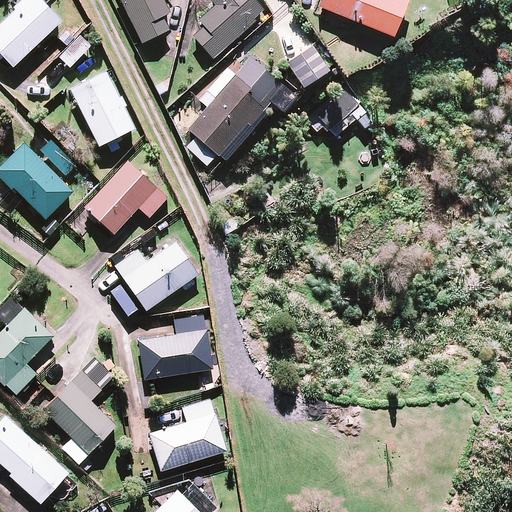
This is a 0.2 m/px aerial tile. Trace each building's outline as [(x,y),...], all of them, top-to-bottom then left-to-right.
[(63,23),(41,0),(23,0),(14,8),(17,12),(0,28),(0,52),(14,68),(63,23)] [(123,0),(142,44),(170,32),(163,17),(170,15),(163,0),(123,0)] [(208,0),(213,6),(197,20),(204,28),(194,37),(214,60),(266,14),(253,0),(208,0)] [(395,38),(409,2),(403,0),(322,0),(320,8),(395,38)] [(305,89),(347,62),(340,52),(331,59),(325,49),(321,52),(316,44),(288,62),(305,89)] [(254,133),(248,128),(283,86),(249,57),(235,76),(224,67),(198,99),(208,107),(187,132),(196,139),(188,150),(208,167),(217,156),(220,159),(228,165),(254,133)] [(135,130),(106,73),(72,91),(101,147),(135,130)] [(368,112),(343,88),(316,116),(340,140),(368,112)] [(76,165),(50,139),(39,150),(65,176),(76,165)] [(74,193),(26,144),(0,169),(0,172),(47,220),(74,193)] [(168,199),(129,163),(87,208),(115,234),(140,208),(150,218),(168,199)] [(269,192),(218,224),(225,237),(277,204),(269,192)] [(199,276),(177,243),(147,264),(139,251),(116,267),(147,311),(199,276)] [(24,310),(10,298),(0,308),(0,324),(6,330),(0,335),(0,379),(17,395),(37,374),(27,365),(55,335),(26,308),(24,310)] [(213,369),(204,316),(174,321),(176,336),(138,342),(145,381),(213,369)] [(102,391),(82,372),(45,410),(74,438),(64,449),(80,464),(117,427),(92,403),(102,391)] [(226,452),(210,401),(185,409),(189,423),(151,435),(162,471),(226,452)] [(69,474),(6,418),(0,424),(0,462),(12,473),(10,475),(42,504),(69,474)] [(218,511),(219,511),(190,480),(157,511),(218,511)]
